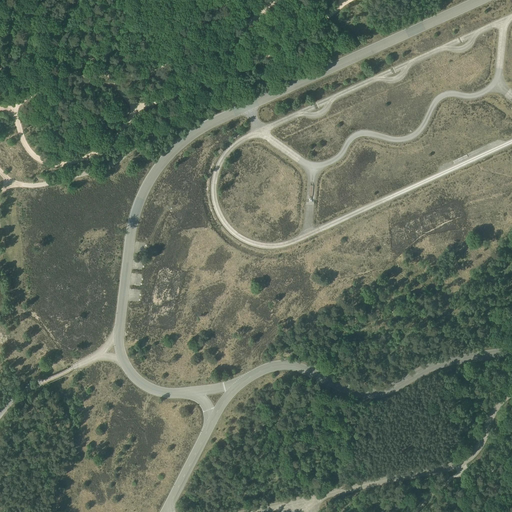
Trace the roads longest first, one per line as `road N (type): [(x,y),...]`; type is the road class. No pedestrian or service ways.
road 1 (track): [(348,0),(276,47),(148,98),(116,138),(65,163),(37,160),(16,118),(0,109)]
road 2 (unknown): [(511,191),(495,209),(443,224),(380,266),(327,282),(252,357),(191,380)]
road 3 (track): [(0,172),(17,184),(40,185),(89,174),(120,159),(140,135)]
